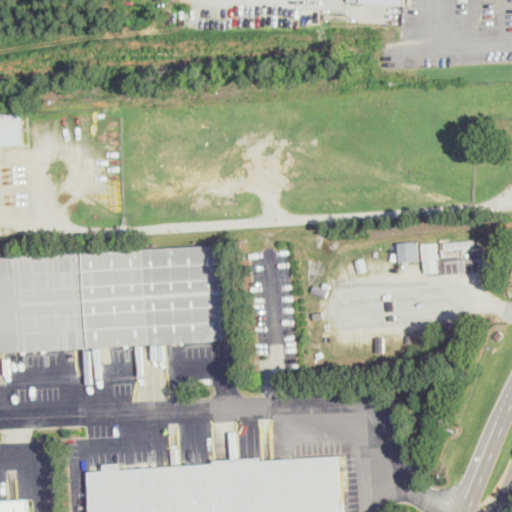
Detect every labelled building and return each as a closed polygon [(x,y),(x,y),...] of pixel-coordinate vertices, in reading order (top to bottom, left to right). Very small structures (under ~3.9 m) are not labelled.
[(0,144),(25,143),(23,110),(0,111),(0,144)] [(477,246),(491,245),(489,232),(476,233),(477,246)] [(476,248),(475,239),(439,240),(440,249),(476,248)] [(400,259),(419,259),(419,241),(399,241),(400,259)] [(422,242),(424,260),(427,259),(428,271),(439,270),(437,241),(422,242)] [(0,350),(226,340),(222,246),(0,255),(0,350)] [(345,511),(343,456),(122,465),(122,463),(106,464),(107,471),(92,471),(93,511),(345,511)] [(0,501),(0,511),(30,511),(30,500),(0,501)]
